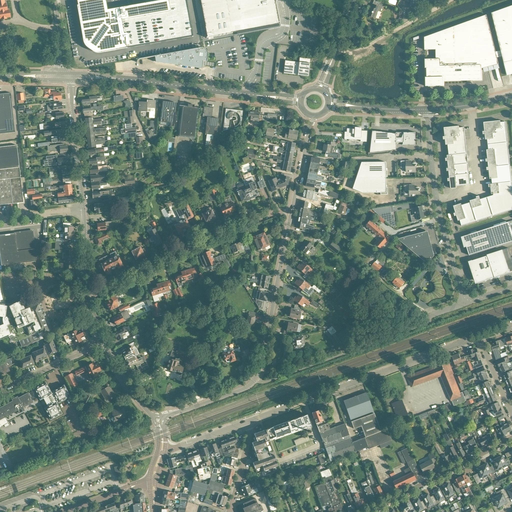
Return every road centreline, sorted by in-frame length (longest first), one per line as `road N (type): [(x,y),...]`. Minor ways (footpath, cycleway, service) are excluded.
road 1 (tertiary): [(252,421),(479,336)]
road 2 (residential): [(85,300),(208,238),(291,210)]
road 3 (unclassified): [(464,304),(436,200),(428,109)]
road 4 (tertiary): [(255,380),(291,210)]
road 5 (residential): [(371,511),(511,437)]
road 6 (secondary): [(105,77),(259,95)]
road 7 (tertiary): [(71,80),(84,209)]
road 8 (track): [(448,0),(355,52),(335,51)]
